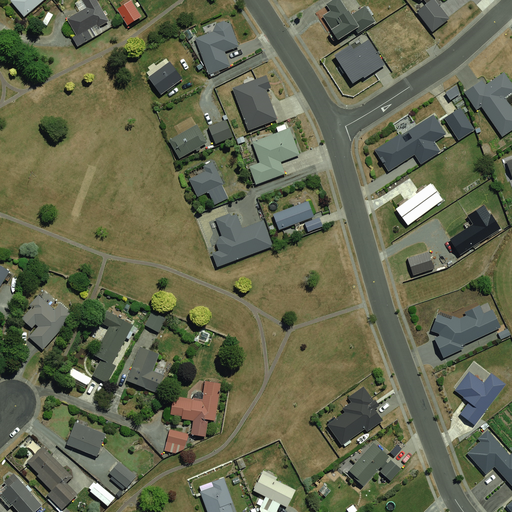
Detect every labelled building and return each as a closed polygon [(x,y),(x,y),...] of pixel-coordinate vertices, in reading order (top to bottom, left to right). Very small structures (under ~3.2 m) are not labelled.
[(10,0),(23,16),(43,0),(10,0)] [(84,0),(61,15),(78,40),(111,19),(98,0),(84,0)] [(130,0),(122,0),(114,5),(126,23),(140,13),(130,0)] [(435,0),(429,0),(416,11),(431,29),(447,16),(435,0)] [(341,1),(317,15),(335,43),(373,20),(366,7),(350,16),(341,1)] [(229,25),(196,39),(209,73),(232,64),(226,50),(237,45),(229,25)] [(363,40),(332,59),(348,83),(379,64),(363,40)] [(170,62),(149,79),(161,94),(182,77),(170,62)] [(482,80),(464,92),(497,140),(511,129),(511,106),(505,96),(511,90),(511,88),(501,73),(485,84),(482,80)] [(229,89),(244,130),(276,118),(261,77),(229,89)] [(462,110),(445,118),(455,138),(472,130),(462,110)] [(433,114),(374,152),(386,171),(410,156),(416,165),(440,150),(432,139),(444,131),(433,114)] [(225,119),(207,125),(213,141),(231,135),(225,119)] [(196,125),(168,142),(178,157),(205,140),(196,125)] [(258,161),(249,164),(255,182),(285,172),(281,161),(299,155),(289,127),(251,140),(258,161)] [(511,156),(503,159),(510,178),(511,177),(511,156)] [(218,165),(190,177),(198,195),(208,191),(213,202),(230,195),(218,165)] [(425,182),(390,208),(403,224),(437,198),(425,182)] [(336,198),(328,201),(331,211),(339,208),(336,198)] [(307,200),(272,214),(277,228),(312,214),(307,200)] [(473,224),(446,242),(453,253),(494,227),(478,204),(466,212),(473,224)] [(222,242),(207,248),(214,266),(272,244),(261,216),(241,224),(237,211),(213,220),(222,242)] [(320,218),(305,224),(309,233),(323,227),(320,218)] [(423,251),(402,258),(408,276),(428,269),(423,251)] [(0,287),(11,271),(0,264),(0,287)] [(27,339),(43,351),(73,314),(43,290),(22,317),(36,328),(27,339)] [(440,312),(427,329),(436,333),(428,340),(438,357),(497,328),(486,304),(459,315),(440,312)] [(92,376),(103,382),(132,322),(106,310),(98,325),(106,328),(93,355),(101,359),(92,376)] [(169,319),(154,311),(145,326),(160,334),(169,319)] [(137,347),(126,382),(160,393),(166,375),(153,371),(159,354),(137,347)] [(459,412),(474,424),(504,383),(489,372),(483,381),(467,369),(451,392),(466,402),(459,412)] [(174,394),(171,414),(190,418),(188,432),(204,435),(206,422),(213,423),(221,380),(204,377),(200,398),(174,394)] [(326,428),(335,443),(387,412),(370,384),(343,399),(351,413),(326,428)] [(73,421),(65,443),(97,455),(105,433),(73,421)] [(188,434),(170,430),(164,451),(175,454),(185,450),(188,434)] [(511,511),(511,459),(485,431),(461,453),(481,475),(491,465),(511,487),(511,501),(505,509),(508,511),(511,511)] [(372,439),(346,472),(365,486),(391,453),(372,439)] [(40,447),(24,463),(51,490),(46,494),(60,508),(74,494),(63,483),(70,475),(40,447)] [(116,460),(105,473),(120,487),(132,474),(116,460)] [(390,461),(381,472),(393,482),(402,471),(390,461)] [(286,511),(298,490),(261,471),(248,496),(280,511),(286,511)] [(13,475),(0,487),(0,497),(14,511),(32,511),(41,503),(13,475)] [(235,511),(225,479),(198,487),(205,511),(235,511)] [(117,498),(98,481),(89,491),(109,507),(117,498)]
